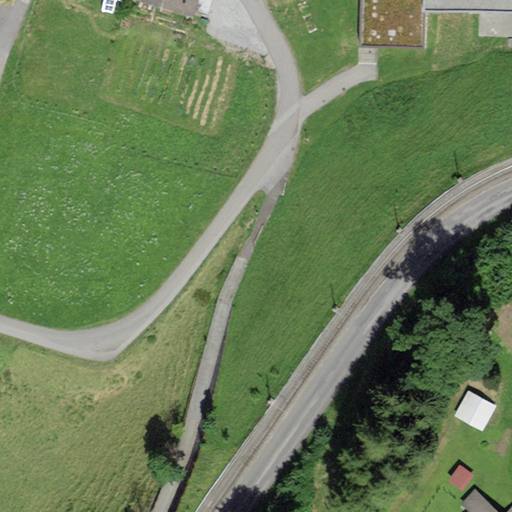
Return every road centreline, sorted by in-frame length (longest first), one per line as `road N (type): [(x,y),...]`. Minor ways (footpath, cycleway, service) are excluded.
road 1 (unclassified): [(0,323),(102,345),(178,282),(282,131),(288,76),(255,0)]
road 2 (tertiary): [(511,187),(455,222),(411,265),(229,511)]
